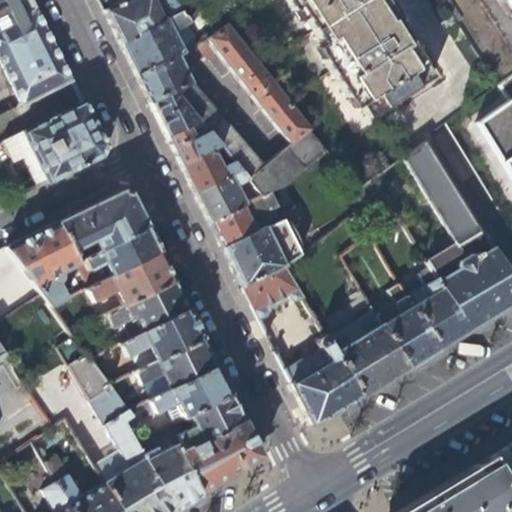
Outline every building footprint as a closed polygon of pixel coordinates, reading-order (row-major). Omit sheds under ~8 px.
[(0,66),(20,106),(69,80),(50,43),(29,0),(0,0),(0,8),(3,8),(6,15),(0,17),(0,66)] [(169,0),(119,0),(102,9),(108,23),(118,42),(178,10),(169,0)] [(284,0),(292,12),(304,5),(310,16),(306,19),(323,46),(327,43),(334,54),(323,61),(347,98),(357,92),(364,103),(360,106),(368,119),(433,79),(425,66),(420,69),(413,58),(418,55),(394,17),(389,20),(382,9),(387,6),(383,0),(284,0)] [(500,0),(511,17),(511,9),(506,0),(500,0)] [(183,16),(178,10),(118,42),(126,58),(134,74),(194,44),(183,22),(186,20),(183,16)] [(281,184),(323,148),(310,129),(223,23),(206,38),(194,44),(134,74),(141,89),(148,102),(169,90),(195,120),(216,145),(229,160),(238,170),(246,180),(259,195),(265,192),(281,184)] [(511,78),(500,87),(508,102),(475,123),(511,182),(511,78)] [(165,136),(195,120),(169,90),(148,102),(155,118),(165,136)] [(20,159),(35,188),(65,173),(98,158),(101,146),(79,102),(2,141),(12,163),(20,159)] [(216,145),(195,120),(165,136),(171,149),(179,165),(210,149),(216,145)] [(422,261),(426,268),(464,331),(494,313),(511,302),(511,287),(424,141),(399,158),(450,245),(422,261)] [(219,166),(210,149),(179,165),(186,179),(192,192),(238,170),(229,160),(219,166)] [(236,185),(246,180),(238,170),(192,192),(199,206),(207,221),(245,202),(236,185)] [(372,177),(351,191),(362,208),(375,228),(395,216),(372,177)] [(81,246),(87,257),(142,227),(129,202),(125,193),(117,191),(113,193),(54,222),(69,252),(81,246)] [(279,221),(265,192),(259,195),(245,202),(207,221),(221,249),(279,221)] [(296,255),(279,221),(221,249),(239,287),(280,266),(296,255)] [(54,279),(76,268),(74,264),(69,252),(54,222),(1,247),(38,297),(48,310),(61,303),(64,301),(54,286),(54,279)] [(95,270),(101,281),(155,253),(142,227),(87,257),(74,264),(76,268),(81,278),(95,270)] [(114,291),(122,307),(169,282),(155,253),(101,281),(87,289),(82,292),(88,304),(114,291)] [(299,299),(280,266),(239,287),(256,320),(262,316),(262,312),(259,308),(284,295),(287,300),(293,302),(299,299)] [(420,282),(401,294),(434,350),(454,337),(464,331),(426,268),(415,274),(420,282)] [(120,325),(128,340),(183,310),(169,282),(122,307),(90,324),(96,335),(113,327),(115,328),(120,325)] [(372,314),(377,323),(405,368),(427,354),(434,350),(401,294),(395,284),(382,291),(388,304),(372,314)] [(67,312),(61,303),(48,310),(54,318),(67,312)] [(135,353),(142,368),(198,340),(183,310),(128,340),(87,362),(94,373),(135,353)] [(342,328),(323,340),(357,397),(386,379),(405,368),(377,323),(350,340),(342,328)] [(316,350),(280,369),(304,418),(306,420),(312,424),(335,410),(338,408),(357,397),(323,340),(321,336),(315,338),(312,344),(316,350)] [(126,472),(102,486),(117,511),(169,511),(171,511),(132,444),(121,425),(129,420),(124,412),(105,386),(94,373),(87,362),(69,338),(51,349),(126,472)] [(160,375),(168,390),(212,367),(198,340),(142,368),(129,374),(136,387),(160,375)] [(0,463),(29,445),(33,442),(30,438),(16,448),(0,424),(0,366),(5,363),(0,356),(0,463)] [(171,423),(183,417),(226,395),(212,367),(168,390),(144,402),(151,415),(164,409),(171,423)] [(170,438),(178,452),(192,445),(203,440),(239,422),(226,395),(183,417),(188,428),(170,438)] [(197,455),(192,445),(178,452),(175,453),(197,495),(233,473),(242,467),(257,458),(252,448),(239,422),(203,440),(207,449),(197,455)] [(145,437),(132,444),(171,511),(188,500),(197,495),(175,453),(171,445),(155,455),(145,437)] [(511,462),(503,448),(489,456),(511,493),(511,462)] [(511,511),(511,493),(489,456),(405,507),(396,511),(511,511)] [(53,459),(42,466),(53,484),(69,511),(117,511),(102,486),(77,501),(53,459)] [(49,511),(69,511),(53,484),(38,493),(49,511)]
